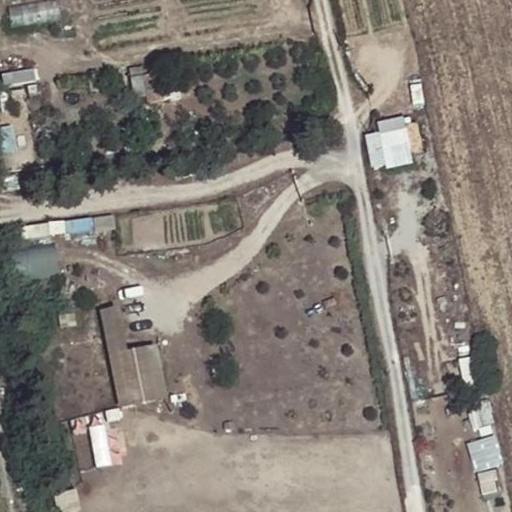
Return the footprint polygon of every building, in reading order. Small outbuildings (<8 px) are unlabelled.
[(56,0),(11,3),(12,22),(61,19),(59,0),(56,0)] [(158,76),(130,80),(133,100),(145,98),(145,105),(163,103),(158,76)] [(381,119),(383,130),(368,132),(374,169),(417,162),(409,115),(381,119)] [(19,277),(61,274),(59,245),(17,248),(19,277)] [(119,405),(169,398),(161,342),(129,347),(123,303),(105,306),(119,405)] [(87,327),(104,324),(102,307),(84,310),(87,327)] [(498,432),(470,441),(479,471),(508,462),(498,432)]
